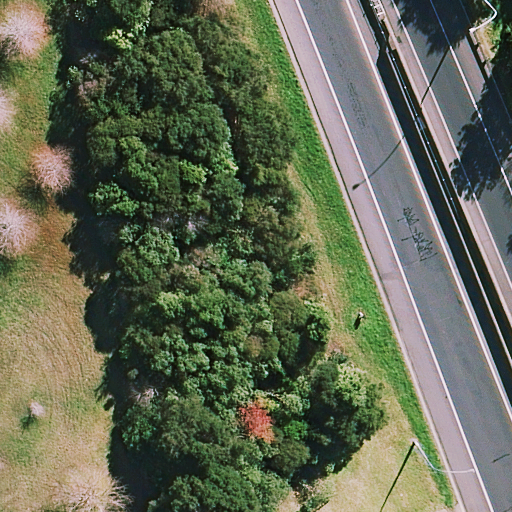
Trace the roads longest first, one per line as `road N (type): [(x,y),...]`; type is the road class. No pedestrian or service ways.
road 1 (trunk): [(511,478),(317,0)]
road 2 (trunk): [(424,0),(511,198)]
